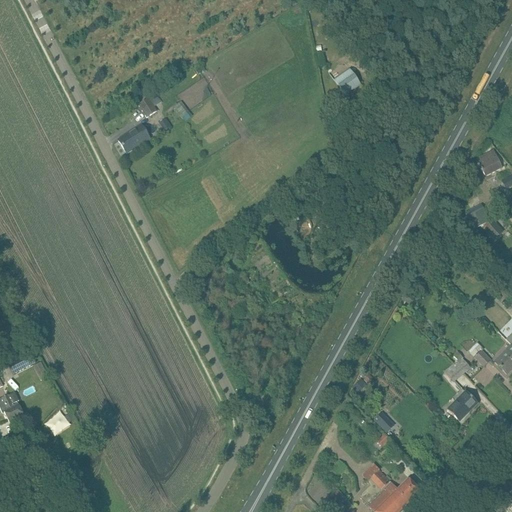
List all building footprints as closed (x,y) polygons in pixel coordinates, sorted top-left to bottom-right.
[(345,97),(361,86),(349,70),(334,81),(345,97)] [(156,112),(153,108),(161,103),(155,95),(148,100),(138,106),(146,119),(156,112)] [(162,131),(170,127),(166,119),(158,123),(162,131)] [(134,131),(127,136),(118,141),(126,154),(149,140),(141,128),(135,132),(134,131)] [(485,177),(501,169),(494,154),(478,162),(485,177)] [(511,186),(511,176),(501,183),(505,190),(511,186)] [(488,219),(481,205),(466,213),(469,222),(476,218),(479,224),(488,219)] [(503,233),(492,220),(485,226),(484,224),(480,227),(492,242),(503,233)] [(409,307),(416,300),(407,292),(401,299),(409,307)] [(490,362),(481,352),(483,350),(477,344),(468,353),(484,368),(490,362)] [(494,363),(499,368),(506,375),(511,369),(511,347),(511,346),(494,363)] [(8,363),(19,356),(15,348),(3,356),(8,363)] [(13,376),(35,364),(30,353),(7,364),(13,376)] [(458,361),(454,365),(463,374),(469,369),(460,360),(462,358),(457,353),(454,356),(458,361)] [(463,374),(454,365),(445,373),(453,383),(463,374)] [(360,379),(351,388),(356,393),(362,387),(365,384),(360,379)] [(24,417),(19,408),(17,402),(18,401),(14,393),(1,399),(2,401),(0,402),(0,410),(2,415),(4,414),(9,424),(24,417)] [(448,410),(452,415),(459,422),(477,405),(465,393),(448,410)] [(381,413),(373,421),(385,434),(393,426),(381,413)] [(389,440),(384,434),(376,442),(382,447),(389,440)] [(338,478),(347,468),(339,460),(330,470),(338,478)] [(370,487),(358,497),(372,511),(399,511),(420,492),(408,480),(397,490),(379,472),(367,483),(370,487)] [(348,511),(333,496),(321,508),(324,511),(348,511)]
